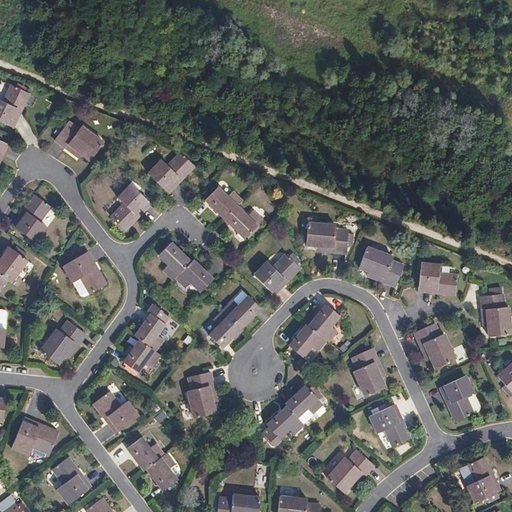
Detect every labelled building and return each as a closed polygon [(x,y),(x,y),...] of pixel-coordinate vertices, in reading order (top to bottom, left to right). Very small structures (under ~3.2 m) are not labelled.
[(0,94),(0,116),(13,123),(19,111),(16,110),(21,101),(24,103),(30,90),(12,81),(4,97),(0,94)] [(65,123),(53,140),(69,152),(72,149),(79,154),(87,159),(100,141),(78,126),(75,130),(65,123)] [(79,154),(72,149),(69,152),(77,157),(79,154)] [(163,157),(149,171),(168,192),(179,181),(175,177),(181,172),(185,176),(196,165),(181,149),(168,162),(163,157)] [(179,181),(185,176),(181,172),(175,177),(179,181)] [(120,201),(108,214),(122,229),(134,217),(131,214),(136,208),(140,211),(149,202),(129,181),(114,195),(120,201)] [(236,206),(242,201),(230,190),(225,195),(216,186),(203,199),(216,212),(219,210),(226,216),(236,206)] [(20,213),(12,224),(37,240),(48,223),(42,219),(51,204),(33,193),(24,206),(28,209),(24,216),(20,213)] [(24,216),(28,209),(24,206),(20,213),(24,216)] [(245,237),(262,221),(251,210),(246,216),(236,206),(226,216),(223,219),(236,232),(238,230),(245,237)] [(134,217),(140,211),(136,208),(131,214),(134,217)] [(226,216),(219,210),(216,212),(223,219),(226,216)] [(310,222),(308,245),(319,246),(328,246),(328,250),(347,252),(347,251),(348,229),(336,228),(337,224),(310,222)] [(245,237),(238,230),(236,232),(234,233),(234,236),(240,240),(241,240),(245,237)] [(184,255),(171,243),(158,256),(168,265),(163,271),(172,281),(175,279),(188,264),(181,258),(184,255)] [(367,246),(359,266),(369,270),(377,273),(376,278),(394,285),(395,285),(403,264),(391,259),(392,256),(367,246)] [(0,287),(4,282),(7,284),(25,262),(21,259),(23,257),(12,248),(10,251),(6,249),(0,256),(0,287)] [(268,257),(254,270),(274,291),(284,282),(280,278),(287,272),(291,276),(302,265),(297,260),(300,257),(292,248),(289,251),(287,249),(273,262),(268,257)] [(88,252),(64,268),(75,285),(82,280),(92,295),(110,283),(101,270),(97,272),(93,266),(97,264),(88,252)] [(191,262),(184,255),(181,258),(188,264),(190,262),(191,262)] [(202,268),(193,259),(191,262),(190,262),(199,270),(202,268)] [(422,261),(420,291),(432,292),(432,287),(441,288),(441,292),(457,294),(459,272),(441,270),(441,262),(422,261)] [(215,280),(202,268),(199,270),(190,262),(188,264),(175,279),(186,290),(192,285),(201,294),(215,280)] [(284,282),(291,276),(287,272),(280,278),(284,282)] [(488,296),(480,297),(481,316),(485,316),(486,325),(487,336),(509,335),(507,309),(503,309),(502,289),(487,290),(488,296)] [(260,307),(247,293),(238,303),(233,298),(222,309),(238,325),(245,317),(248,320),(260,307)] [(334,325),(342,315),(329,303),(317,316),(319,318),(312,327),(327,340),(329,342),(339,329),(334,325)] [(220,348),(234,334),(231,332),(238,325),(222,309),(211,319),(217,326),(207,335),(220,348)] [(161,334),(169,324),(154,313),(144,327),(146,328),(139,338),(140,339),(143,341),(157,351),(167,339),(161,334)] [(312,327),(319,318),(317,316),(309,325),(312,327)] [(240,327),(248,320),(245,317),(238,325),(240,327)] [(56,328),(39,350),(57,364),(64,355),(70,348),(72,350),(84,334),(66,320),(58,330),(56,328)] [(302,333),(309,325),(307,323),(299,331),(302,333)] [(234,334),(240,327),(238,325),(231,332),(234,334)] [(318,351),(327,340),(312,327),(309,325),(302,333),(299,331),(288,344),(303,356),(312,346),(318,351)] [(139,338),(146,328),(144,327),(137,336),(139,338)] [(435,327),(415,336),(423,354),(427,352),(431,361),(435,370),(455,362),(444,336),(440,338),(435,327)] [(137,349),(143,341),(140,339),(134,347),(137,349)] [(152,367),(162,355),(157,351),(143,341),(137,349),(134,347),(124,361),(138,372),(145,362),(152,367)] [(66,357),(72,350),(70,348),(64,355),(66,357)] [(374,350),(352,359),(358,372),(355,373),(365,397),(386,388),(382,378),(378,369),(382,368),(374,350)] [(431,361),(427,352),(423,354),(427,362),(431,361)] [(511,362),(499,374),(507,383),(503,386),(511,396),(511,362)] [(212,374),(190,378),(193,391),(190,392),(194,418),(216,414),(214,404),(213,395),(216,394),(212,374)] [(467,376),(441,388),(446,400),(450,398),(453,406),(450,408),(456,423),(476,414),(469,397),(475,395),(467,376)] [(300,393),(308,386),(306,384),(298,391),(300,393)] [(313,412),(323,401),(308,386),(300,393),(298,391),(285,404),(287,406),(289,409),(297,417),(308,407),(313,412)] [(112,391),(95,404),(104,416),(108,414),(112,421),(109,423),(117,435),(141,417),(129,400),(122,405),(112,391)] [(396,404),(369,416),(377,434),(385,431),(392,447),(411,439),(405,424),(400,426),(397,418),(401,417),(396,404)] [(282,416),(289,409),(287,406),(280,414),(282,416)] [(295,435),(305,425),(297,417),(289,409),(282,416),(280,414),(267,426),(269,429),(263,435),(274,447),(281,441),(280,439),(290,431),(295,435)] [(112,421),(108,414),(104,416),(109,423),(112,421)] [(24,416),(12,442),(10,448),(28,456),(30,451),(34,443),(51,451),(59,432),(44,425),(42,429),(35,425),(36,421),(24,416)] [(405,424),(401,417),(397,418),(400,426),(405,424)] [(148,466),(164,454),(156,442),(150,446),(142,435),(127,447),(138,461),(140,459),(147,467),(148,466)] [(34,443),(30,451),(44,457),(48,455),(51,451),(34,443)] [(347,458),(330,477),(345,492),(352,484),(358,477),(361,480),(375,465),(358,449),(349,460),(347,458)] [(164,492),(179,481),(170,470),(176,465),(167,453),(164,454),(148,466),(155,476),(153,478),(164,492)] [(68,455),(51,468),(61,482),(55,486),(67,503),(91,486),(83,475),(79,477),(74,471),(78,468),(68,455)] [(488,456),(469,463),(475,479),(468,482),(476,501),(489,495),(491,502),(501,498),(499,492),(503,490),(497,477),(493,479),(490,471),(494,470),(488,456)] [(147,467),(140,459),(138,461),(144,469),(146,468),(147,467)] [(155,476),(148,466),(147,467),(146,468),(153,478),(155,476)] [(83,475),(78,468),(74,471),(79,477),(83,475)] [(355,487),(361,480),(358,477),(352,484),(355,487)] [(24,511),(11,494),(0,502),(0,511),(24,511)] [(220,496),(218,511),(258,511),(260,498),(234,495),(234,498),(220,496)] [(103,498),(85,511),(111,511),(112,511),(103,498)] [(279,500),(278,511),(316,511),(317,507),(305,506),(305,503),(279,500)] [(202,511),(203,504),(192,503),(191,511),(202,511)]
